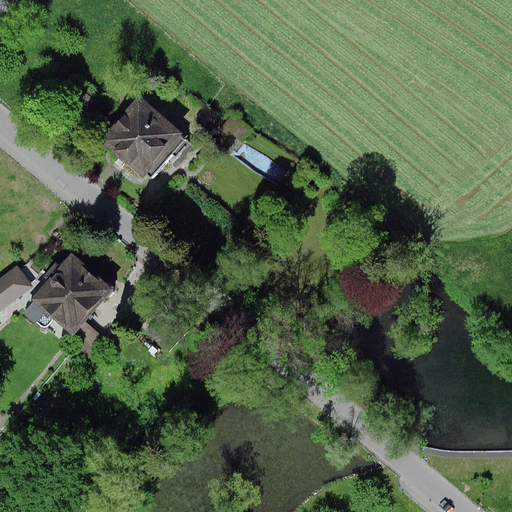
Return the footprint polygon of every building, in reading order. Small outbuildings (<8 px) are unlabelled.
[(188,134),(137,94),(101,140),(152,180),(188,134)] [(206,106),(199,115),(208,122),(215,113),(206,106)] [(231,113),(208,142),(229,159),(252,130),(231,113)] [(74,253),(34,300),(36,302),(26,314),(36,324),(47,311),(74,334),(114,287),(74,253)] [(20,263),(0,278),(0,310),(35,284),(20,263)] [(167,310),(148,333),(169,351),(189,328),(167,310)]
